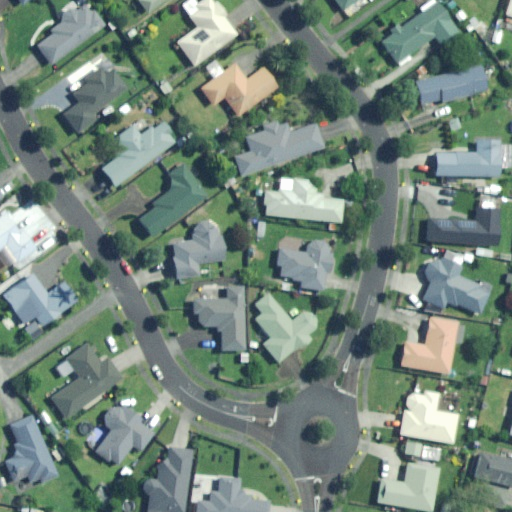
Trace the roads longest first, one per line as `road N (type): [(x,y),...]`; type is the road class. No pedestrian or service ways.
road 1 (residential): [(285,422),(210,406),(171,375),(116,270),(0,98)]
road 2 (residential): [(333,396),(370,295),(386,166),(371,120),(275,0)]
